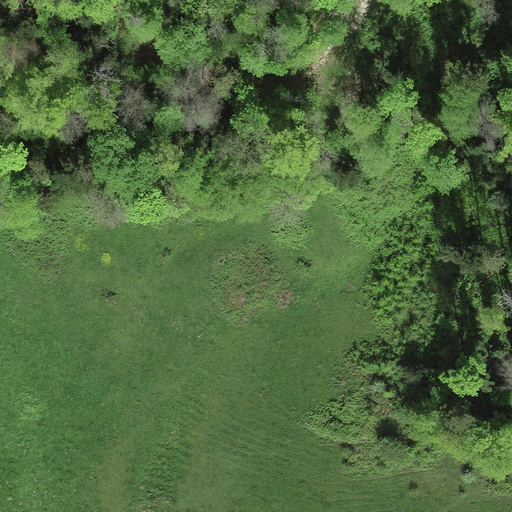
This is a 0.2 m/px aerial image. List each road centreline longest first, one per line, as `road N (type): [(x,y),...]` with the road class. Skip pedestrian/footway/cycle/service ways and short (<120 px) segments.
road 1 (track): [(341,69),(264,75),(189,62),(123,26),(105,0)]
road 2 (track): [(189,62),(61,85),(0,3)]
road 3 (track): [(364,0),(303,171)]
